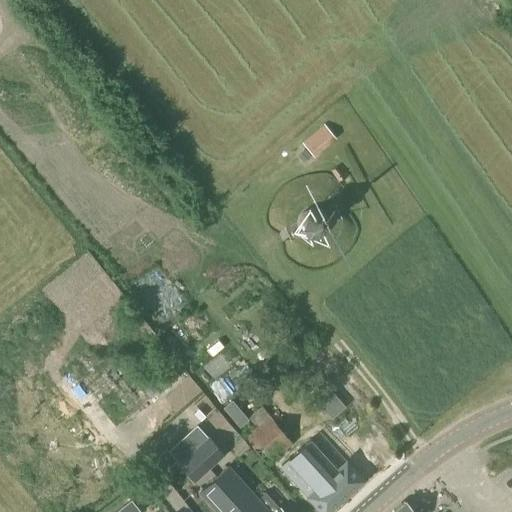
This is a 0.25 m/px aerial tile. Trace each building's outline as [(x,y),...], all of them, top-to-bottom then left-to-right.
[(314,155),(335,138),(323,124),(302,141),(314,155)] [(310,241),(316,240),(321,237),(327,226),(327,220),(324,214),(319,210),(312,208),(306,209),(299,213),(295,219),(294,226),(297,233),(303,239),(310,241)] [(157,374),(141,387),(150,399),(167,385),(157,374)] [(325,384),(313,395),(333,417),(344,407),(325,384)] [(268,465),(293,444),(262,408),(263,407),(252,395),(238,407),(255,428),(244,437),(268,465)] [(209,437),(179,464),(193,480),(223,453),(209,437)] [(309,440),(280,467),(321,511),(325,511),(360,481),(344,463),(337,470),(309,440)] [(281,511),(279,509),(275,511),(267,511),(255,498),(226,467),(198,491),(216,511),(281,511)] [(124,511),(140,511),(130,500),(121,507),(124,511)] [(412,511),(404,502),(393,511),(412,511)]
